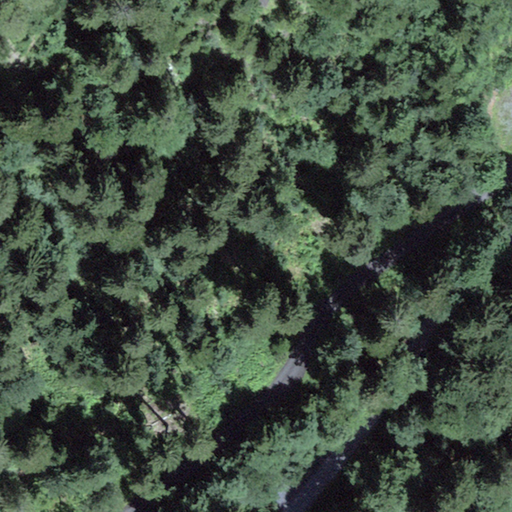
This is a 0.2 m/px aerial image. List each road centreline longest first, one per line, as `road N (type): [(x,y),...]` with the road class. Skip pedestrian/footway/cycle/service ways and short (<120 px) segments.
road 1 (unclassified): [(511,170),(348,306),(204,459),(133,511)]
road 2 (track): [(511,232),(418,343),(305,511)]
